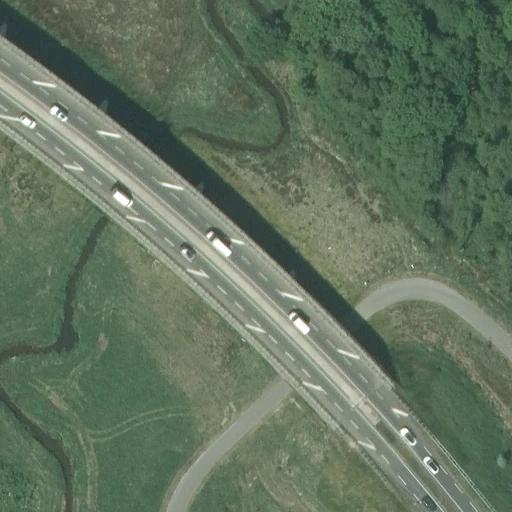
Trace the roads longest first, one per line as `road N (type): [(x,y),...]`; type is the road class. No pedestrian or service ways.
road 1 (primary): [(467,511),(375,390),(290,301),(106,135),(0,55)]
road 2 (primary): [(0,98),(217,276),(351,411),(434,511)]
road 3 (residential): [(511,353),(454,303),(427,291),(374,303),(215,448),(172,511)]
